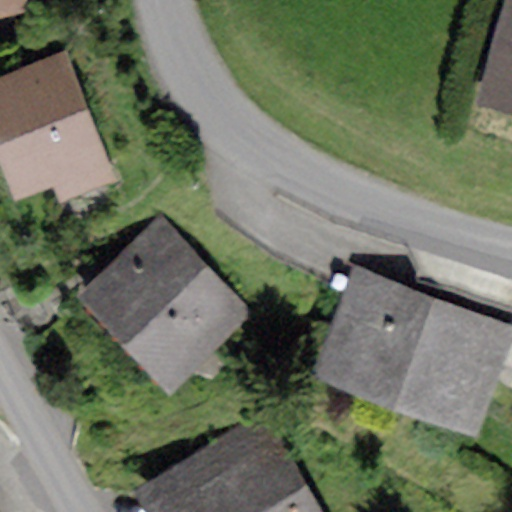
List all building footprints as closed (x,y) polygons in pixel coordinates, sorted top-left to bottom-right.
[(511,37),(499,85),(511,88),(511,37)] [(60,66),(0,88),(0,104),(27,174),(55,164),(64,188),(101,174),(60,66)] [(162,235),(104,290),(172,363),(231,308),(162,235)] [(365,282),(337,353),(467,404),(495,333),(365,282)] [(306,511),(261,433),(165,487),(178,511),(306,511)]
